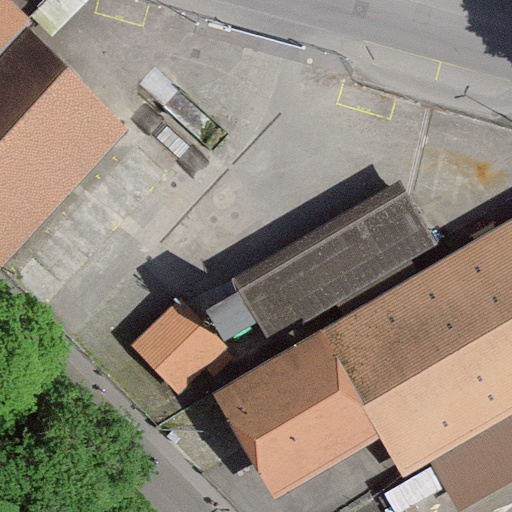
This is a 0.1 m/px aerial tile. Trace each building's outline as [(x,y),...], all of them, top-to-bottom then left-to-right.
[(25,0),(0,0),(0,53),(38,11),(25,0)] [(0,91),(0,262),(128,130),(42,48),(0,91)] [(440,252),(404,190),(232,288),(268,351),(440,252)] [(511,419),(511,228),(224,395),(286,501),(385,443),(407,481),(511,419)] [(224,354),(179,308),(134,351),(178,398),(224,354)]
